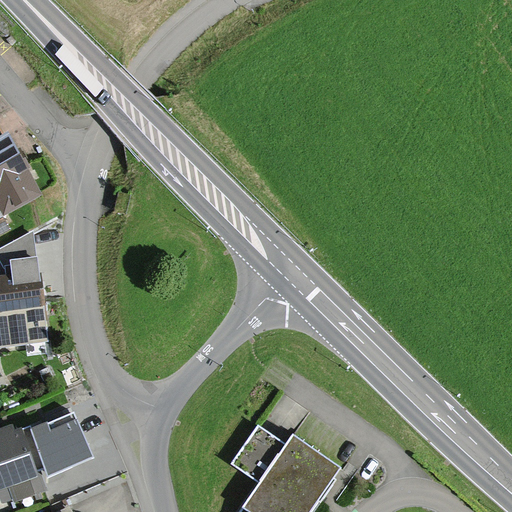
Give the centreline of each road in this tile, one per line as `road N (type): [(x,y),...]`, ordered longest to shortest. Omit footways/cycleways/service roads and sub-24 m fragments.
road 1 (primary): [(292,270),(29,0)]
road 2 (primary): [(511,484),(292,270)]
road 3 (residential): [(94,153),(79,251),(89,322),(113,386),(134,405),(161,411)]
road 4 (residential): [(238,0),(180,38),(110,119),(94,153)]
road 5 (residential): [(292,270),(161,411)]
road 6 (residential): [(0,72),(56,136),(94,153)]
